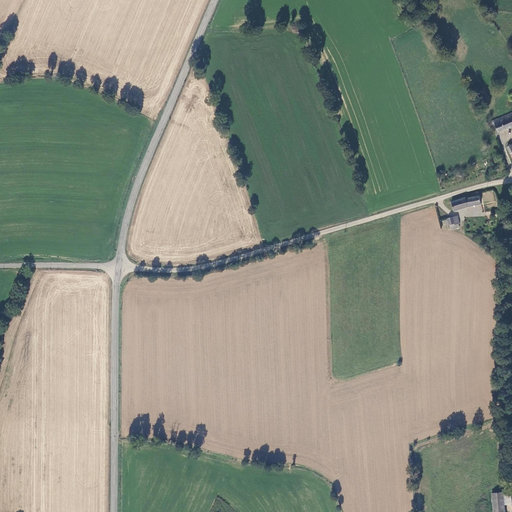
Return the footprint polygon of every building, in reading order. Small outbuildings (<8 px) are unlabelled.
[(486,89),(478,93),(483,104),(491,100),(486,89)] [(511,113),(494,119),(498,132),(511,125),(511,113)] [(451,202),(454,211),(468,206),(482,204),(479,192),(475,193),(476,196),(466,198),(465,197),(451,202)] [(456,215),(448,218),(449,223),(451,223),(451,225),(451,226),(453,226),(454,226),(454,225),(454,222),(455,222),(455,223),(459,223),(456,215)] [(494,511),(506,511),(505,504),(504,492),(493,492),(494,511)]
